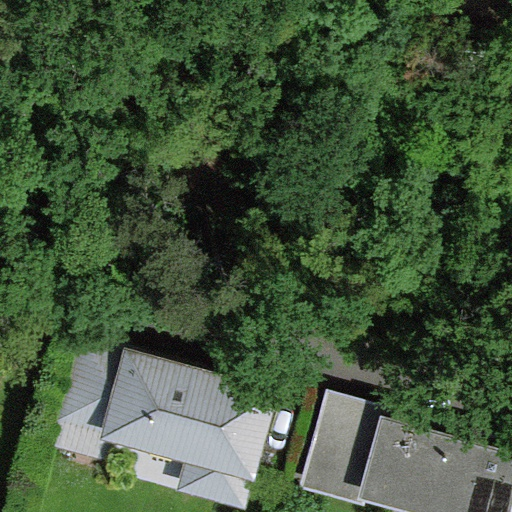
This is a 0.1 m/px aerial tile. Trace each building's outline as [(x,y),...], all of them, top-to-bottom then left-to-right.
[(276,63),(289,23),(248,12),(236,51),(276,63)] [(119,410),(135,352),(82,337),(66,396),(119,410)] [(119,410),(116,419),(202,445),(193,478),(240,490),(268,387),(135,352),(119,410)] [(370,468),(387,411),(329,395),(312,452),(370,468)] [(511,444),(509,444),(387,411),(370,468),(368,475),(463,501),(460,511),(507,511),(511,494),(511,444)]
